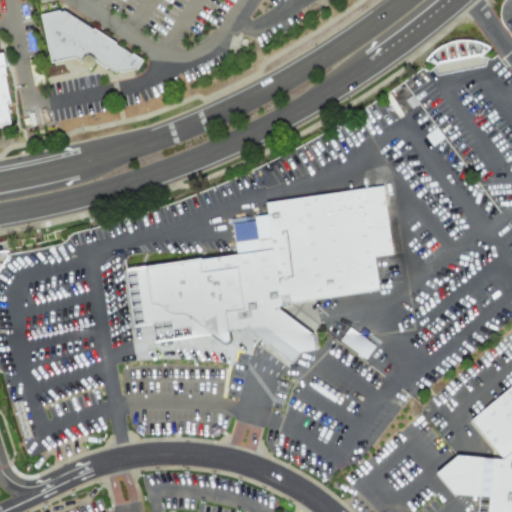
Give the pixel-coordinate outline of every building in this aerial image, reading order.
[(41,14),(63,10),(144,59),(136,70),(119,75),(94,59),(94,63),(91,66),(87,66),(81,65),(79,60),(73,56),(50,61),(41,14)] [(0,51),(4,64),(5,72),(1,73),(8,100),(4,101),(8,120),(0,121),(0,51)] [(265,202),(383,186),(394,254),(374,257),(380,287),(273,304),(314,334),(315,349),(300,352),(264,325),(227,330),(229,337),(227,341),(222,341),(211,334),(153,340),(151,323),(131,325),(123,269),(238,254),(237,243),(272,238),(265,202)] [(338,342),(365,359),(374,345),(347,328),(338,342)] [(511,384),(511,511),(476,511),(478,496),(468,496),(455,495),(435,472),(455,454),(469,456),(503,459),(469,420),(511,384)]
